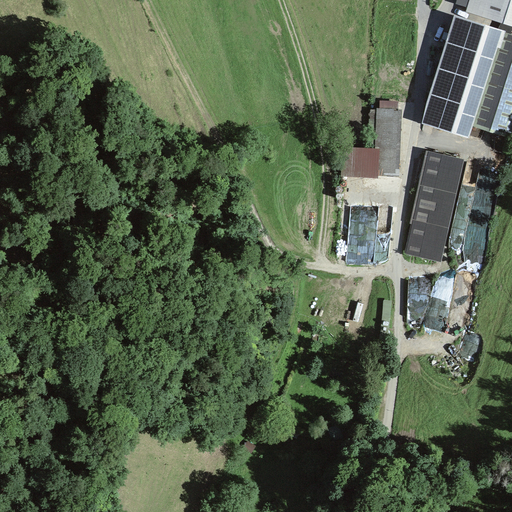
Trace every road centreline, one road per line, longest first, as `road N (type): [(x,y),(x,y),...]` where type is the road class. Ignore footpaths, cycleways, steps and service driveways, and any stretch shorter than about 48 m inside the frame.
road 1 (track): [(147,0),(252,220),(288,256),(395,266)]
road 2 (track): [(324,264),(329,190),(308,61),(286,0)]
road 3 (track): [(345,511),(387,426),(400,323),(395,266)]
